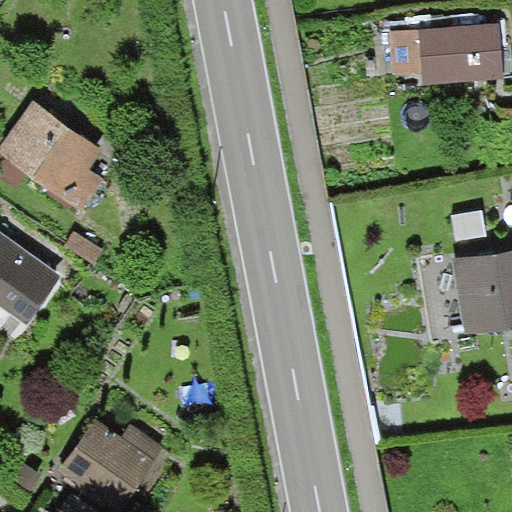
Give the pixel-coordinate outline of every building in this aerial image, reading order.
[(497,21),(391,28),(395,83),(501,76),(497,21)] [(103,147),(26,100),(0,142),(0,156),(83,207),(103,175),(90,167),(103,147)] [(65,269),(0,225),(0,310),(25,328),(65,269)] [(511,241),(449,251),(461,329),(511,320),(511,241)] [(121,434),(92,415),(47,485),(89,511),(117,511),(161,444),(128,422),(121,434)]
